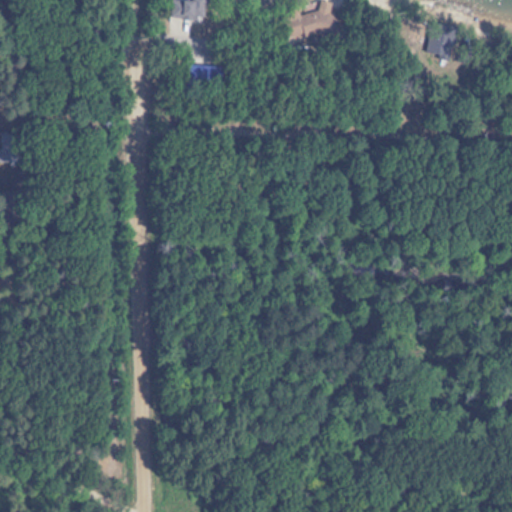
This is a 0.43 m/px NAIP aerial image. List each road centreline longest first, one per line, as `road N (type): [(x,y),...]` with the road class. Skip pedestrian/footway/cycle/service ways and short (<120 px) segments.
road 1 (residential): [(130,0),(145,511)]
road 2 (residential): [(131,131),(511,155)]
road 3 (residential): [(0,455),(122,511)]
